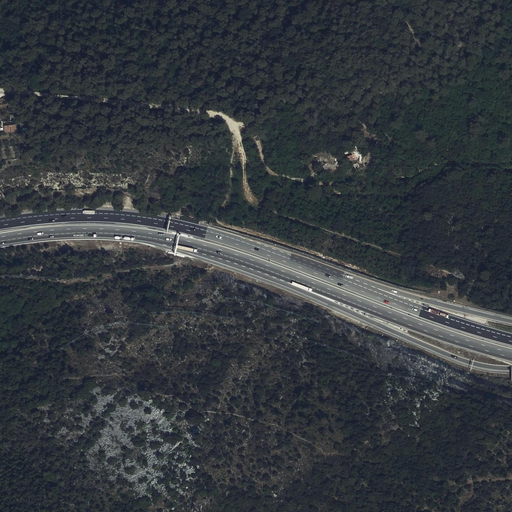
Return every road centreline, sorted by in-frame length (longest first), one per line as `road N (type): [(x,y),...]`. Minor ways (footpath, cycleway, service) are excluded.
road 1 (motorway): [(310,268),(152,220),(99,215),(0,223)]
road 2 (motorway): [(259,264),(440,352),(511,369)]
road 3 (motorway): [(259,264),(511,355)]
road 4 (motorway): [(0,239),(122,231),(259,264)]
road 5 (motorway): [(511,339),(310,268)]
road 6 (motorway): [(511,321),(310,268)]
